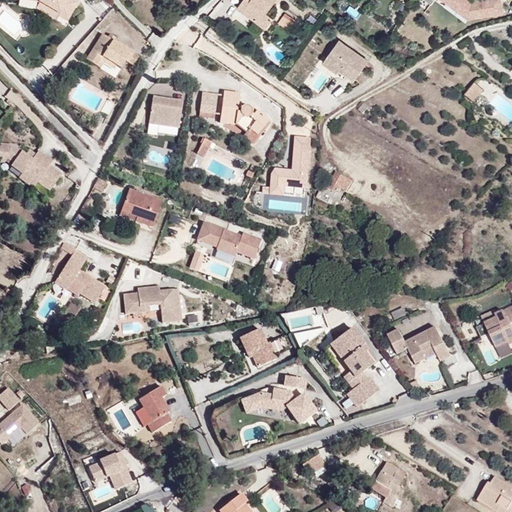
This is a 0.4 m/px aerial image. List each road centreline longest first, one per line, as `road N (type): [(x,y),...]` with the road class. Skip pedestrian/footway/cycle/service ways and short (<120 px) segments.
road 1 (residential): [(0,357),(153,64),(175,31),(215,0)]
road 2 (unclassified): [(116,511),(511,380)]
road 3 (unknown): [(70,212),(139,255),(171,253),(189,232)]
